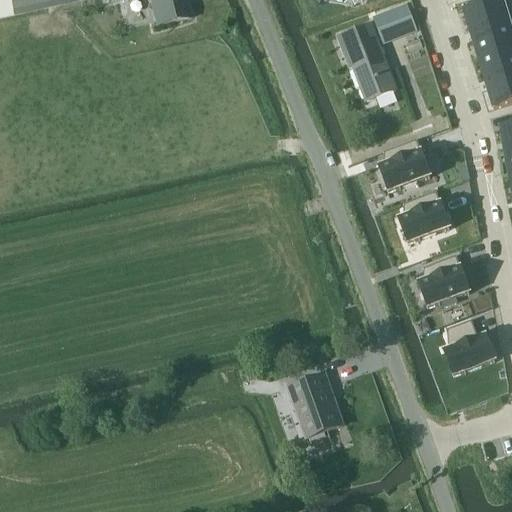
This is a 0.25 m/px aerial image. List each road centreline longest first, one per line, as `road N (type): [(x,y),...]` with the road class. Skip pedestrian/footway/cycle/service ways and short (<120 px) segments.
road 1 (unclassified): [(423,443),(256,0)]
road 2 (residential): [(511,326),(479,126),(434,0)]
